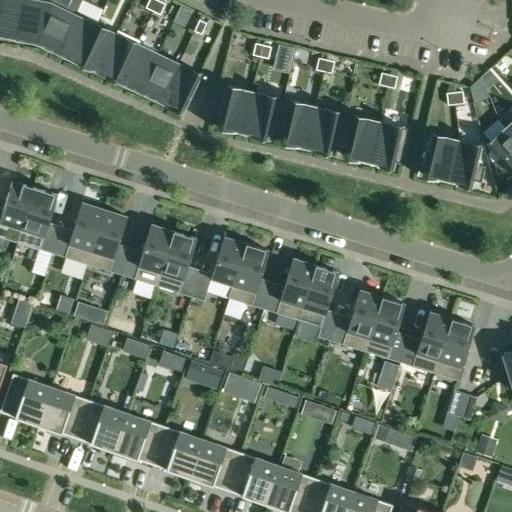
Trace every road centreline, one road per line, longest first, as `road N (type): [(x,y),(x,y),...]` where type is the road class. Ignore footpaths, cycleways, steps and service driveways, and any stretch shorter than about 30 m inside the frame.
road 1 (residential): [(0,122),(505,277),(511,270)]
road 2 (residential): [(274,0),(417,34),(431,28),(445,0)]
